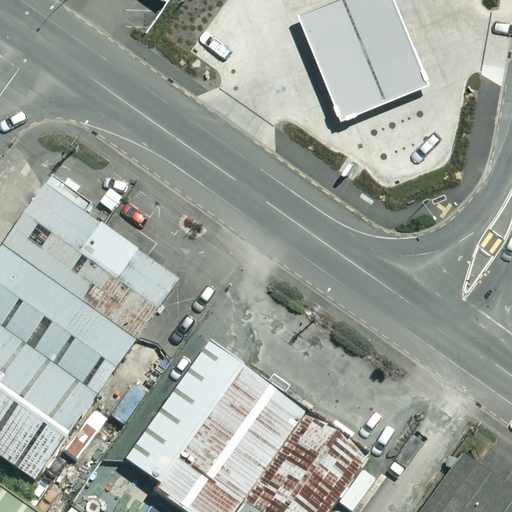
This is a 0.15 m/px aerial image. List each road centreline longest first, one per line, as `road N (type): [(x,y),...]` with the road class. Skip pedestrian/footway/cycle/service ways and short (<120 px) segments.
road 1 (secondary): [(38,42),(395,293)]
road 2 (residential): [(395,293),(511,173)]
